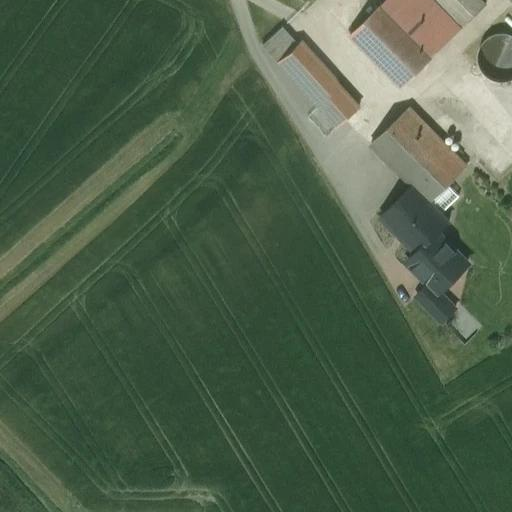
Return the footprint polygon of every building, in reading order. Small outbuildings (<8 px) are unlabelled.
[(486,5),(480,0),(386,0),(351,35),(402,88),(486,5)] [(337,128),(360,107),(299,41),(297,43),(282,27),(262,45),(277,61),(337,128)] [(511,34),(509,33),(503,33),(497,33),(490,36),(485,39),(481,45),(479,50),(478,57),(479,63),(481,69),(485,74),(490,78),(496,81),(502,82),(509,81),(511,79),(511,34)] [(467,166),(409,107),(408,108),(409,108),(371,144),(412,185),(430,202),(466,167),(467,166)] [(430,202),(412,185),(381,216),(417,253),(418,253),(437,234),(449,222),(430,202)] [(468,264),(437,234),(418,253),(417,253),(408,262),(430,283),(439,293),(440,292),(468,264)] [(439,293),(430,283),(416,296),(442,322),(456,308),(440,292),(439,293)]
